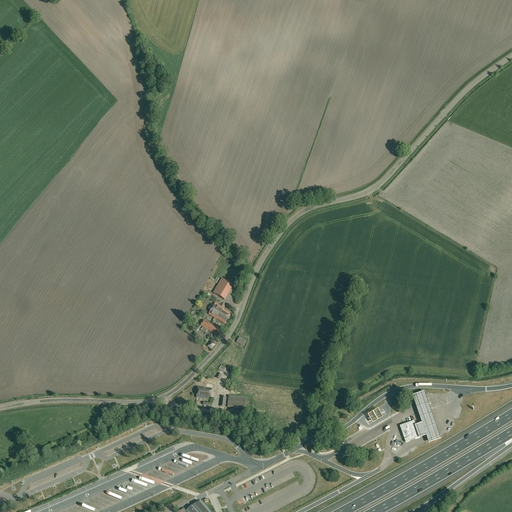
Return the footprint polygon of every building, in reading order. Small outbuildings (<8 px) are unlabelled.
[(233,286),(222,279),(213,293),(224,300),(233,286)] [(231,314),(223,309),(224,309),(215,303),(209,314),(216,319),(216,318),(225,324),(231,314)] [(220,330),(204,320),(200,326),(217,336),(220,330)] [(247,341),(240,337),(236,343),(240,345),(239,346),(242,348),(247,341)] [(215,345),(211,342),(207,346),(212,350),(215,345)] [(197,398),(211,400),(212,389),(198,387),(197,398)] [(412,394),(421,422),(414,424),(418,436),(426,434),(429,442),(441,438),(424,390),(412,394)] [(245,410),(247,399),(229,397),(227,408),(245,410)] [(405,443),(419,439),(418,436),(414,424),(413,422),(399,427),(405,443)] [(427,463),(437,458),(435,454),(425,459),(427,463)] [(181,461),(194,466),(195,463),(182,458),(181,461)] [(169,465),(184,471),(185,468),(170,462),(169,465)] [(179,473),(180,470),(165,465),(164,469),(179,473)] [(173,482),(175,487),(188,481),(186,477),(173,482)] [(103,497),(116,502),(118,499),(104,494),(103,497)] [(91,498),(90,501),(104,506),(105,503),(91,498)] [(211,511),(202,501),(193,506),(186,511),(184,509),(183,510),(177,511),(211,511)]
